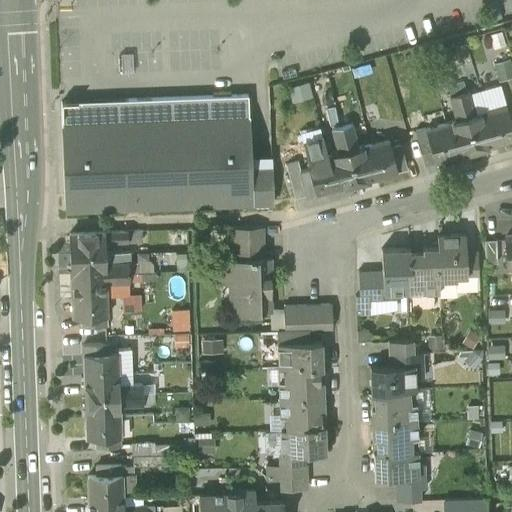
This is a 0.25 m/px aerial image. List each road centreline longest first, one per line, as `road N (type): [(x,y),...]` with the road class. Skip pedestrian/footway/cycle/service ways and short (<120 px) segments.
road 1 (secondary): [(27,511),(13,0)]
road 2 (residential): [(511,180),(343,231),(352,506)]
